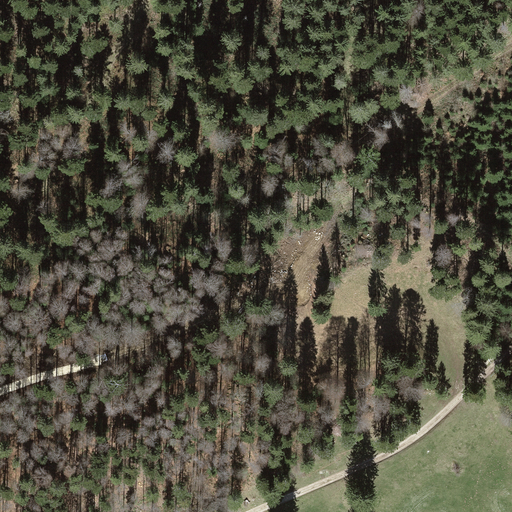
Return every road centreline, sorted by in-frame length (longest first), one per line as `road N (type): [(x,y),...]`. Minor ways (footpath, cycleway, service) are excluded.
road 1 (track): [(291,285),(121,354),(0,390)]
road 2 (track): [(253,511),(388,454),(440,418),(511,349)]
